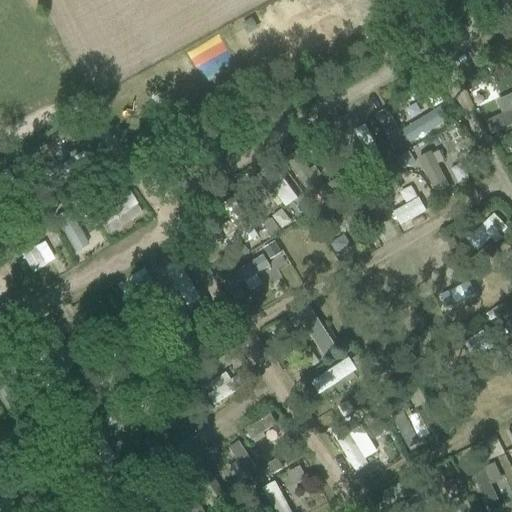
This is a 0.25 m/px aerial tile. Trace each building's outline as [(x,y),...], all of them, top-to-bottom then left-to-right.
[(500,66),(490,72),(495,81),(505,75),(500,66)] [(403,102),(390,106),(394,117),(406,113),(403,102)] [(387,110),(376,116),(387,137),(398,131),(387,110)] [(410,154),(396,161),(401,171),(415,163),(410,154)] [(254,165),(241,175),(268,210),(280,200),(254,165)] [(340,180),(326,187),(334,201),(347,194),(340,180)] [(40,181),(31,187),(37,198),(46,192),(40,181)] [(369,194),(361,198),(364,204),(372,199),(369,194)] [(109,195),(72,217),(87,241),(124,219),(109,195)] [(372,214),(381,230),(409,214),(400,199),(372,214)] [(219,244),(238,235),(223,203),(203,213),(219,244)] [(258,220),(263,232),(277,226),(272,214),(258,220)] [(43,222),(36,226),(39,232),(47,228),(43,222)] [(252,241),(263,233),(254,222),(244,229),(252,241)] [(451,240),(443,244),(448,255),(457,250),(451,240)] [(11,275),(35,266),(26,245),(3,254),(11,275)] [(407,286),(434,274),(422,246),(395,258),(407,286)] [(504,304),(491,312),(498,324),(511,316),(504,304)] [(196,330),(186,337),(193,346),(202,340),(196,330)] [(511,354),(509,350),(501,354),(506,362),(511,358),(511,354)] [(300,396),(338,379),(331,363),(293,380),(300,396)] [(201,409),(233,384),(225,373),(193,398),(201,409)] [(147,383),(133,390),(137,398),(151,390),(147,383)] [(131,408),(122,413),(128,422),(137,417),(131,408)] [(372,409),(365,415),(370,422),(377,417),(372,409)] [(399,416),(377,424),(389,459),(411,452),(399,416)] [(226,435),(234,447),(256,433),(247,420),(226,435)] [(277,462),(267,468),(272,476),(282,470),(277,462)] [(287,475),(293,485),(302,479),(296,469),(287,475)] [(493,479),(480,484),(491,510),(504,504),(493,479)] [(452,482),(443,487),(448,497),(457,492),(452,482)] [(277,511),(277,489),(262,489),(262,486),(252,486),(252,511),(277,511)]
